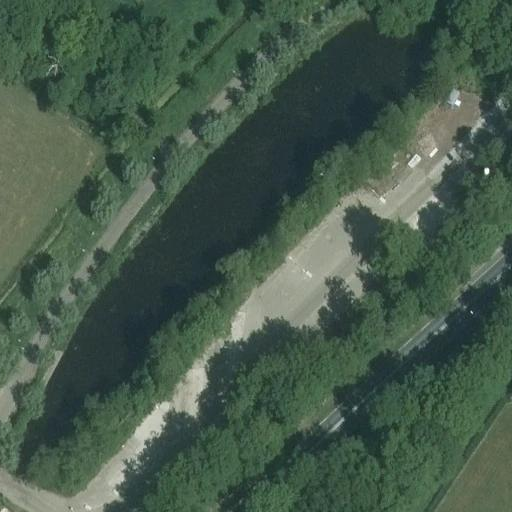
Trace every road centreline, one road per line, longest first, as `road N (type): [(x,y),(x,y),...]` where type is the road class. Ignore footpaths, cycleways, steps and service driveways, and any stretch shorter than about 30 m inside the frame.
road 1 (residential): [(0,419),(65,304),(138,203),(328,0)]
road 2 (trunk): [(250,511),(511,269)]
